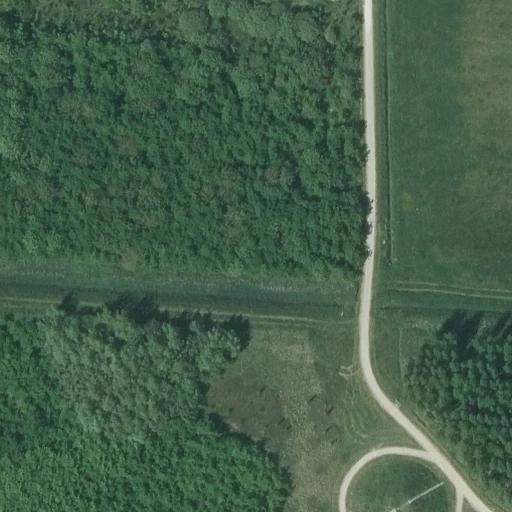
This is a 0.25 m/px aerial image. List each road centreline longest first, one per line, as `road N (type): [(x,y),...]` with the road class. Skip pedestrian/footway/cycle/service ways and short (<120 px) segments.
road 1 (track): [(362,326),(0,303)]
road 2 (track): [(511,298),(366,288)]
